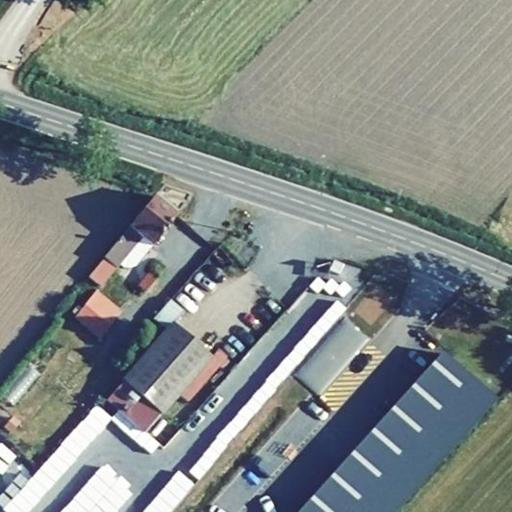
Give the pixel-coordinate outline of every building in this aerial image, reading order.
[(173,213),(150,195),(98,258),(113,269),(135,243),(144,249),(173,213)] [(184,222),(173,213),(144,249),(155,258),(184,222)] [(150,279),(137,268),(126,281),(139,292),(150,279)] [(207,357),(169,325),(117,383),(154,417),(207,357)] [(394,511),(494,405),(441,356),(297,511),(394,511)]
